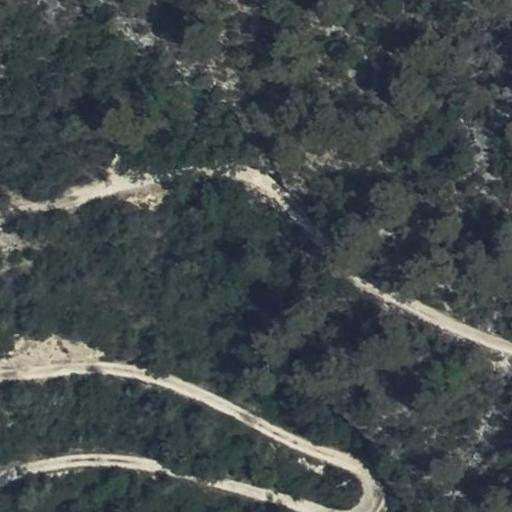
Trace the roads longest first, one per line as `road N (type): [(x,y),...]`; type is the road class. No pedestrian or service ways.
road 1 (track): [(0,233),(183,179),(511,347)]
road 2 (track): [(341,511),(355,455),(255,411),(78,358),(0,368)]
road 3 (track): [(0,484),(51,466),(274,492),(338,511)]
